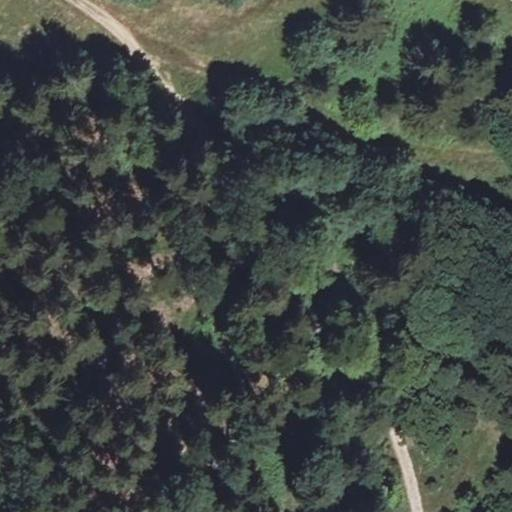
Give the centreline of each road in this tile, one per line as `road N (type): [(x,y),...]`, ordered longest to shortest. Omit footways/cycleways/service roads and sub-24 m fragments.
road 1 (track): [(417,511),(368,352),(318,256),(127,37),(75,0)]
road 2 (track): [(137,53),(296,93),(388,144),(511,157)]
